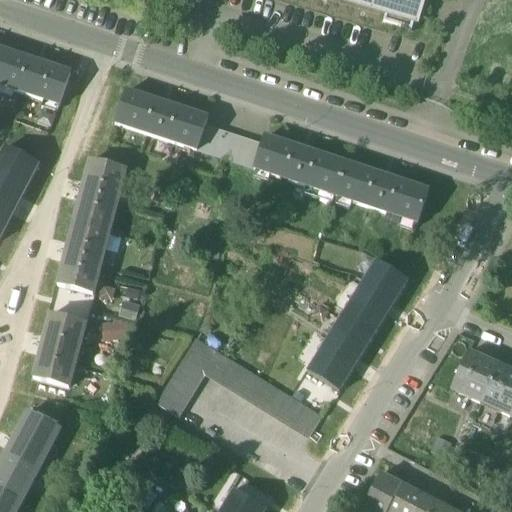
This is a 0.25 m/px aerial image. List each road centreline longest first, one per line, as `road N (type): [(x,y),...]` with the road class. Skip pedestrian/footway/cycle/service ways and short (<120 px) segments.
road 1 (residential): [(511,178),(0,8)]
road 2 (residential): [(312,511),(439,311)]
road 3 (residential): [(439,311),(511,178)]
